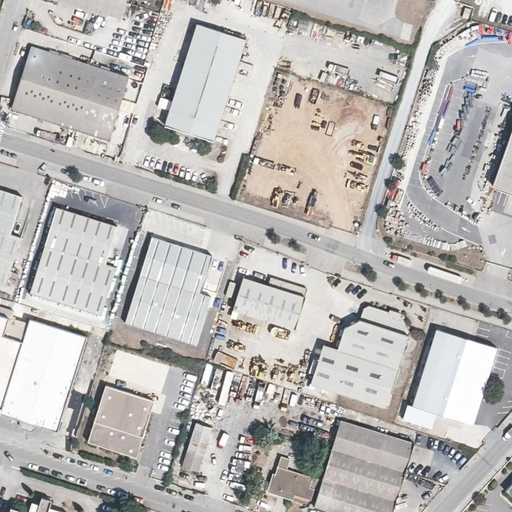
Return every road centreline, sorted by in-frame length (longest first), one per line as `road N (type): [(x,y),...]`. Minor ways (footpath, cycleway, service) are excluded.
road 1 (residential): [(0,144),(511,305)]
road 2 (residential): [(198,511),(0,449)]
